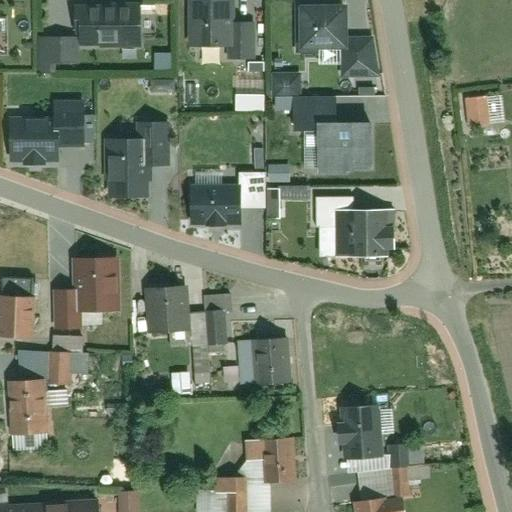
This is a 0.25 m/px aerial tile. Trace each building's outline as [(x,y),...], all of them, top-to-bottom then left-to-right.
[(228,3),(189,4),(191,53),(229,52),(228,27),(228,3)] [(345,7),(298,7),(299,58),(345,58),(346,78),(376,78),(374,40),(346,40),(345,7)] [(140,9),(77,10),(77,47),(141,47),(140,9)] [(250,26),(228,27),(229,52),(229,62),(251,61),(250,26)] [(77,38),(38,38),(38,68),(78,67),(77,47),(77,38)] [(374,176),(373,101),(300,103),(300,139),(319,139),(320,176),(374,176)] [(53,123),(14,125),(15,164),(58,163),(58,147),(86,146),(85,105),(53,106),(53,123)] [(145,140),(106,142),(108,196),(147,195),(145,140)] [(192,187),(192,221),(241,222),(242,187),(192,187)] [(393,261),(391,213),(338,215),(338,262),(393,261)] [(123,316),(122,263),(81,264),(82,295),(82,317),(123,316)] [(186,291),(149,293),(151,336),(188,334),(187,318),(186,291)] [(82,295),(56,296),(57,336),(82,335),(82,317),(82,295)] [(32,297),(0,297),(2,341),(33,340),(32,297)] [(209,317),(187,318),(188,334),(189,351),(210,350),(209,317)] [(290,384),(288,340),(242,342),(245,386),(290,384)] [(40,387),(11,387),(12,439),(42,438),(40,387)] [(376,411),(340,413),(343,465),(380,462),(376,411)] [(296,487),(294,443),(250,443),(251,466),(268,466),(269,488),(296,487)] [(7,496),(0,496),(0,511),(97,511),(97,505),(8,510),(7,496)] [(404,511),(404,503),(357,506),(357,511),(404,511)]
